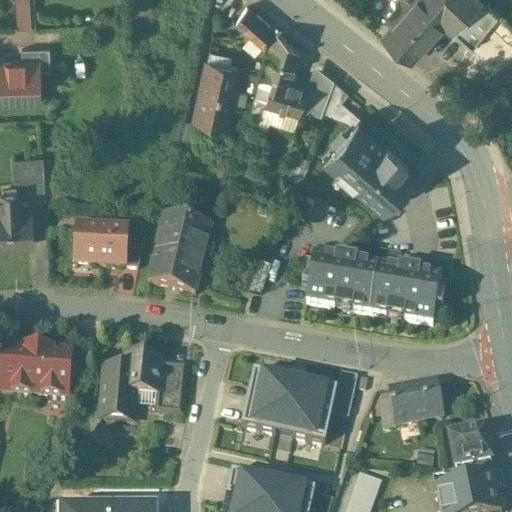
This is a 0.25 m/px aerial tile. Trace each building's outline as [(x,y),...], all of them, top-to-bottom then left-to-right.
[(16,0),(18,26),(34,26),(32,0),(16,0)] [(389,28),(381,38),(410,63),(444,25),(444,24),(417,0),(414,0),(389,28)] [(413,0),(390,0),(391,4),(382,15),(382,22),(389,28),(414,0),(413,0)] [(497,16),(481,0),(417,0),(444,24),(444,25),(471,48),(497,16)] [(247,33),(240,41),(260,58),(270,27),(246,6),(235,23),(247,33)] [(471,48),(465,56),(491,79),(511,55),(511,32),(497,16),(471,48)] [(273,30),(261,73),(255,95),(266,99),(264,104),(298,114),(307,86),(292,81),(300,53),(273,30)] [(49,48),(21,49),(21,62),(36,62),(38,61),(38,63),(38,64),(38,69),(50,69),(49,48)] [(21,62),(0,62),(0,101),(37,100),(37,101),(39,101),(39,99),(38,69),(38,64),(38,63),(38,61),(36,62),(21,62)] [(238,71),(206,64),(200,90),(233,97),(238,71)] [(233,97),(200,90),(195,116),(227,124),(233,97)] [(385,143),(357,119),(322,160),(334,170),(333,171),(352,188),(353,186),(382,211),(417,170),(405,160),(407,158),(386,141),(385,143)] [(308,138),(298,135),(292,154),(301,157),(308,138)] [(42,159),(27,160),(28,191),(44,190),(42,159)] [(17,191),(0,192),(0,213),(17,212),(17,191)] [(176,208),(167,206),(164,216),(173,218),(176,208)] [(17,212),(0,213),(0,248),(17,247),(17,244),(33,244),(32,212),(17,212)] [(173,218),(164,216),(148,282),(194,293),(209,227),(173,218)] [(125,231),(76,228),(75,267),(123,270),(123,268),(125,233),(125,231)] [(136,233),(125,233),(123,268),(137,270),(143,242),(136,233)] [(357,263),(335,259),(335,260),(314,256),(312,269),(308,291),(306,304),(337,309),(337,308),(350,311),(349,311),(369,315),(377,267),(356,264),(357,263)] [(420,274),(398,270),(398,271),(377,267),(369,315),(388,318),(389,317),(401,319),(401,321),(432,326),(436,306),(440,279),(420,275),(420,274)] [(72,353),(4,348),(0,395),(68,401),(72,353)] [(125,371),(104,369),(100,412),(115,413),(115,421),(133,423),(136,394),(136,393),(158,396),(161,363),(161,361),(126,358),(125,371)] [(185,367),(161,365),(161,363),(158,396),(136,393),(136,394),(157,396),(156,413),(181,415),(185,367)] [(339,392),(254,374),(242,431),(327,449),(339,392)] [(436,382),(389,391),(391,402),(395,426),(443,417),(436,382)] [(391,402),(381,404),(380,413),(383,428),(395,426),(391,402)] [(334,420),(329,444),(342,447),(347,423),(334,420)] [(484,430),(448,437),(455,468),(443,470),(446,486),(464,483),(493,477),(484,430)] [(370,511),(382,482),(359,474),(344,511),(370,511)] [(312,511),(316,495),(232,477),(224,511),(312,511)] [(504,511),(498,478),(436,490),(439,511),(504,511)]
